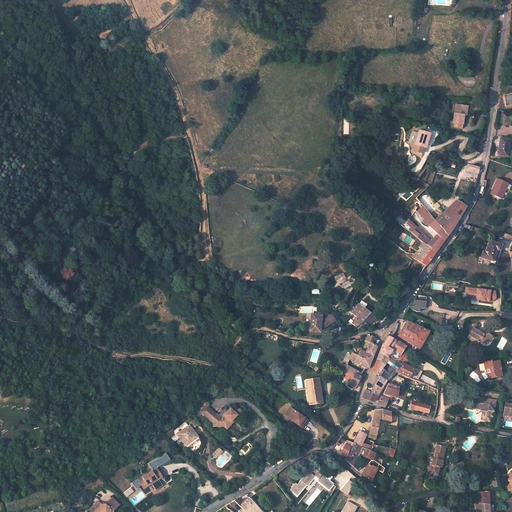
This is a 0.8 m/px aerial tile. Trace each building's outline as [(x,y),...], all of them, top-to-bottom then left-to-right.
[(453,113),(452,123),(462,124),(463,114),(465,115),(466,106),(467,104),(456,103),(455,105),(455,113),(453,113)] [(414,152),(421,154),(423,148),(425,148),(430,134),(421,131),(418,140),(417,145),(414,152)] [(496,154),(505,156),(508,139),(499,137),(496,154)] [(479,167),(471,165),(465,170),(477,175),(479,167)] [(490,195),(501,199),(507,183),(497,179),(490,195)] [(413,257),(425,265),(431,257),(434,252),(439,245),(446,235),(460,214),(464,208),(455,203),(451,209),(450,208),(443,218),(440,214),(434,219),(423,205),(418,209),(425,217),(422,220),(438,234),(432,243),(407,219),(406,223),(410,226),(407,230),(423,243),(415,253),(412,251),(410,254),(413,255),(412,257),(413,257)] [(480,257),(495,261),(500,244),(487,240),(484,251),(482,250),(480,257)] [(405,291),(409,285),(401,281),(397,286),(405,291)] [(479,299),(491,300),(495,297),(495,290),(466,286),(465,291),(467,294),(471,295),(471,298),(476,299),(476,298),(476,296),(479,296),(479,299)] [(425,307),(427,296),(417,295),(410,306),(409,307),(416,311),(419,311),(420,308),(425,307)] [(351,322),(355,326),(361,322),(370,313),(359,301),(350,310),(357,317),(351,322)] [(311,313),(309,333),(320,334),(321,329),(323,328),(324,329),(334,323),(333,322),(337,319),(333,314),(323,321),(322,321),(322,315),(311,313)] [(391,348),(393,345),(396,341),(391,337),(396,330),(396,329),(398,323),(396,321),(388,332),(387,335),(388,336),(386,339),(383,344),(391,348)] [(417,350),(417,348),(419,349),(421,345),(426,335),(428,331),(419,327),(419,325),(415,323),(412,324),(406,321),(405,321),(400,330),(397,335),(413,345),(411,347),(412,348),(415,350),(417,350)] [(475,338),(482,342),(488,340),(491,335),(485,331),(483,332),(483,333),(477,329),(475,322),(468,324),(470,331),(467,336),(472,339),(475,338)] [(348,358),(364,368),(369,365),(370,361),(372,355),(374,346),(375,345),(373,344),(376,338),(371,335),(367,336),(365,340),(369,342),(367,346),(364,351),(360,349),(356,355),(351,352),(348,358)] [(373,384),(369,391),(365,389),(363,394),(362,397),(373,402),(378,395),(382,388),(386,380),(396,370),(400,372),(409,377),(413,369),(401,362),(406,354),(402,351),(403,348),(405,346),(398,341),(396,341),(393,345),(397,347),(390,356),(388,355),(392,349),(391,348),(383,344),(382,343),(379,352),(376,359),(371,371),(370,375),(369,377),(370,378),(370,381),(374,382),(373,384)] [(488,377),(489,378),(494,377),(494,375),(499,375),(497,361),(488,362),(483,363),(478,363),(479,370),(484,370),(485,373),(485,374),(486,375),(487,376),(488,377)] [(343,371),(353,376),(354,373),(360,376),(361,374),(345,366),(343,371)] [(347,386),(354,389),(360,376),(354,373),(353,376),(343,371),(341,376),(350,380),(347,386)] [(310,403),(319,403),(316,377),(304,379),(305,394),(310,394),(310,403)] [(376,403),(384,406),(388,398),(392,400),(393,396),(397,397),(399,386),(389,383),(388,384),(384,394),(381,396),(379,401),(376,403)] [(485,415),(484,418),(489,418),(490,414),(492,414),(494,406),(496,397),(489,396),(488,398),(486,398),(486,396),(474,394),(472,405),(482,406),(484,410),(482,411),(485,415)] [(411,400),(410,407),(427,411),(427,409),(429,410),(430,407),(428,407),(428,405),(411,400)] [(511,404),(504,403),(503,412),(504,413),(505,413),(505,415),(511,417),(511,416),(511,404)] [(211,416),(214,412),(205,404),(200,411),(208,419),(211,416)] [(212,418),(212,422),(212,426),(222,425),(226,428),(232,422),(231,420),(237,413),(237,408),(232,409),(229,407),(227,410),(222,416),(214,416),(212,418)] [(303,422),(306,418),(290,407),(287,411),(290,413),(288,416),(297,423),(299,420),(303,422)] [(227,410),(224,408),(219,414),(216,414),(214,416),(222,416),(227,410)] [(239,408),(237,408),(237,413),(231,420),(232,422),(239,414),(239,408)] [(367,436),(374,437),(378,417),(383,418),(388,419),(389,411),(383,410),(372,408),(370,425),(369,429),(369,432),(367,436)] [(196,435),(188,425),(186,427),(190,433),(191,432),(194,437),(196,435)] [(176,434),(185,446),(189,442),(188,441),(194,437),(191,432),(190,433),(186,427),(176,434)] [(365,476),(370,480),(376,468),(383,471),(386,468),(379,464),(380,463),(381,457),(378,457),(372,456),(374,453),(367,449),(362,447),(359,446),(361,442),(365,434),(359,431),(353,442),(347,439),(341,448),(343,449),(341,452),(345,456),(344,458),(350,464),(352,465),(359,453),(363,455),(366,457),(367,457),(369,458),(367,462),(361,473),(365,476)] [(429,456),(426,472),(436,473),(438,465),(440,466),(442,458),(440,458),(443,445),(435,443),(432,456),(429,456)] [(218,456),(223,451),(219,447),(214,452),(218,456)] [(319,472),(323,468),(316,462),(312,467),(310,465),(307,469),(309,471),(298,485),(296,483),(291,489),(297,495),(306,484),(308,486),(316,476),(320,480),(319,481),(330,490),(334,485),(319,472)] [(145,474),(138,480),(144,489),(152,484),(153,487),(160,482),(158,479),(161,477),(155,469),(146,475),(145,474)] [(353,482),(348,479),(337,489),(346,494),(353,482)] [(475,499),(477,511),(479,511),(478,511),(489,511),(489,503),(488,491),(474,492),(475,499)] [(242,508),(238,511),(260,511),(245,493),(234,500),(242,508)] [(94,504),(101,511),(113,511),(120,506),(113,498),(105,505),(101,505),(98,501),(94,504)] [(338,511),(333,511),(330,510),(329,511),(351,511),(356,506),(345,500),(338,511)]
